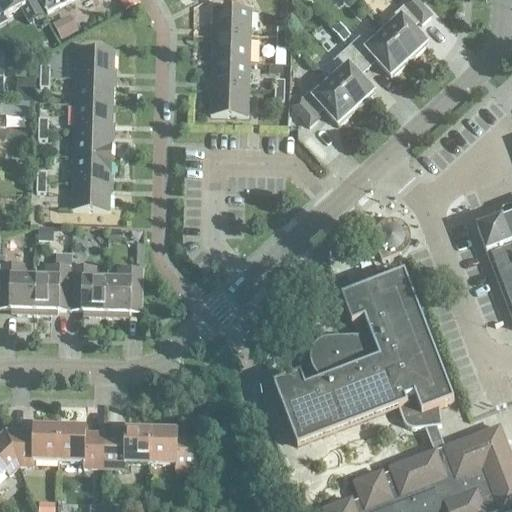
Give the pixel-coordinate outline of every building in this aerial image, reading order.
[(0,0),(0,14),(4,21),(20,12),(28,26),(43,18),(32,0),(0,0)] [(38,0),(47,16),(77,0),(82,2),(85,0),(38,0)] [(393,29),(384,37),(408,64),(426,48),(407,27),(415,20),(422,28),(431,20),(414,1),(390,24),(393,29)] [(213,40),(251,41),(251,14),(213,12),(213,40)] [(71,19),(53,27),(61,44),(79,35),(71,19)] [(277,42),(286,42),(286,31),(277,31),(277,42)] [(363,37),(348,51),(365,69),(373,61),(390,80),(408,64),(384,37),(375,45),(363,37)] [(212,66),(250,67),(251,41),(213,40),(212,66)] [(286,42),(277,42),(276,52),(286,52),(286,42)] [(340,77),(331,86),(355,112),(373,96),(356,77),(365,69),(348,51),(332,64),(340,77)] [(76,81),(113,83),(114,55),(76,54),(76,81)] [(211,93),(249,94),(250,67),(212,66),(211,93)] [(40,80),(49,81),(49,70),(40,69),(40,80)] [(49,81),(40,80),(40,91),(48,91),(49,81)] [(16,103),(34,104),(35,81),(17,81),(16,103)] [(113,83),(76,81),(75,108),(112,109),(113,83)] [(275,94),(284,95),(285,84),(275,84),(275,94)] [(337,128),(355,112),(331,86),(323,93),(317,90),(292,113),(309,131),(318,123),(311,115),(319,108),(337,128)] [(249,94),(211,93),(210,120),(248,121),(249,94)] [(284,95),(275,94),(275,105),(284,105),(284,95)] [(0,118),(16,118),(29,119),(30,105),(17,105),(1,104),(0,118)] [(112,109),(75,108),(74,134),(111,135),(112,109)] [(359,133),(377,117),(369,109),(352,124),(359,133)] [(8,125),(13,141),(24,138),(20,122),(8,125)] [(38,133),(47,133),(47,123),(39,122),(38,133)] [(47,133),(38,133),(38,143),(47,144),(47,133)] [(111,135),(74,134),(73,160),(111,162),(111,135)] [(111,162),(73,160),(72,187),(110,188),(111,162)] [(37,186),(46,186),(46,175),(37,175),(37,186)] [(46,186),(37,186),(36,196),(45,197),(46,186)] [(110,188),(72,187),(71,214),(109,215),(110,188)] [(511,208),(508,209),(505,210),(502,212),(500,215),(499,218),(499,221),(499,223),(476,231),(511,323),(511,208)] [(404,246),(405,241),(404,236),(402,231),(397,228),(392,227),(387,228),(383,231),(380,235),(378,240),(379,245),(375,247),(381,264),(399,257),(397,253),(401,250),(404,246)] [(38,244),(49,244),(49,231),(39,231),(38,244)] [(120,241),(120,233),(109,233),(108,241),(120,241)] [(142,316),(145,272),(146,249),(137,248),(136,269),(139,269),(139,272),(133,271),(117,271),(117,283),(107,283),(106,321),(121,321),(121,316),(130,316),(130,315),(142,316)] [(17,318),(34,319),(35,281),(25,280),(25,269),(0,268),(0,312),(17,313),(17,318)] [(49,314),(70,315),(71,270),(46,270),(45,281),(35,281),(34,319),(49,319),(49,314)] [(89,320),(106,321),(107,283),(96,283),(97,271),(71,270),(70,315),(90,315),(89,320)] [(413,434),(416,434),(424,433),(427,441),(438,437),(430,416),(454,407),(404,278),(361,294),(357,283),(356,283),(342,302),(341,302),(351,329),(353,329),(359,343),(329,346),(325,347),(321,349),(317,352),(314,355),(313,360),(312,364),(312,369),(313,373),(315,376),(273,392),(296,451),(397,412),(403,427),(403,428),(405,430),(406,431),(407,432),(410,433),(413,434)] [(58,466),(59,429),(34,428),(34,433),(5,432),(20,471),(33,472),(33,465),(58,466)] [(59,429),(58,466),(84,467),(84,473),(104,474),(105,435),(85,435),(85,430),(59,429)] [(150,469),(151,431),(126,431),(126,436),(105,435),(104,474),(125,474),(125,468),(150,469)] [(151,431),(150,469),(175,470),(175,477),(197,477),(198,439),(177,438),(177,432),(151,431)] [(0,481),(6,476),(10,480),(20,471),(5,432),(0,437),(0,481)] [(438,437),(427,441),(433,457),(389,474),(390,477),(383,480),(382,477),(353,488),(359,504),(352,507),(351,504),(330,511),(511,511),(511,475),(511,476),(508,467),(511,466),(499,432),(445,453),(438,437)] [(221,511),(222,494),(210,494),(209,511),(221,511)]
